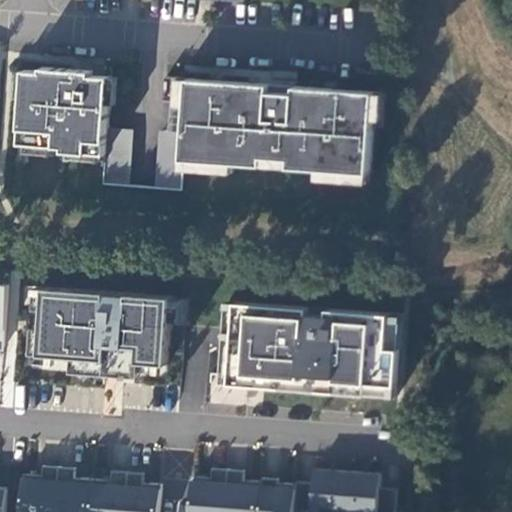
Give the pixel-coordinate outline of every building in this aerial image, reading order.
[(63,152),(105,155),(107,129),(111,77),(92,75),(92,71),(42,68),(41,72),(24,70),(18,145),(64,148),(63,152)] [(270,85),(165,77),(164,101),(187,102),(184,134),(182,160),(263,166),(263,158),(290,160),(289,168),(370,174),(374,111),(381,112),(382,93),(295,87),(295,94),(270,92),(270,85)] [(295,94),(295,87),(270,85),(270,92),(295,94)] [(131,130),(107,129),(105,155),(103,184),(127,186),(131,130)] [(182,160),(184,134),(160,132),(156,188),(180,190),(182,160)] [(263,166),(289,168),(290,160),(263,158),(263,166)] [(0,351),(5,352),(9,284),(0,283),(0,351)] [(168,378),(174,295),(29,286),(25,368),(168,378)] [(397,400),(403,314),(222,301),(217,386),(397,400)] [(19,511),(55,511),(58,467),(42,466),(42,476),(21,474),(19,511)] [(55,511),(89,511),(92,479),(74,478),(75,468),(58,467),(55,511)] [(189,511),(225,511),(228,469),(211,469),(211,477),(197,476),(196,482),(191,482),(189,511)] [(225,511),(258,511),(260,480),(244,479),(245,471),(228,469),(225,511)] [(344,511),(347,471),(313,469),(312,484),(296,483),(293,511),(344,511)] [(89,511),(124,511),(127,471),(110,471),(110,480),(92,479),(89,511)] [(160,511),(162,483),(144,483),(145,472),(127,471),(124,511),(160,511)] [(381,474),(347,471),(344,511),(396,511),(397,489),(380,488),(381,474)] [(293,511),(296,483),(280,482),(280,479),(260,477),(260,480),(258,511),(293,511)]
